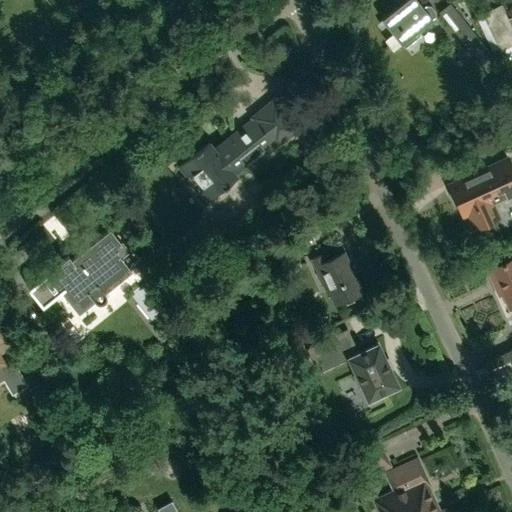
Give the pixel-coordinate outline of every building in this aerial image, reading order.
[(407,0),(383,20),(378,23),(390,38),(385,42),(393,52),(402,45),(404,47),(420,35),(418,32),(433,20),(435,19),(436,13),(431,6),(425,6),(423,7),(416,0),(407,0)] [(439,13),(487,73),(494,67),(488,59),(491,56),(450,4),(439,13)] [(481,14),(499,52),(511,45),(511,28),(501,5),(481,14)] [(294,126),(275,101),(275,100),(252,118),(253,119),(255,121),(243,130),(243,132),(236,138),(234,134),(214,150),(209,143),(177,167),(178,168),(186,177),(186,178),(197,192),(197,191),(205,201),(205,202),(236,178),(233,174),(294,126)] [(467,173),(446,183),(454,201),(461,215),(464,214),(467,212),(470,220),(474,228),(486,223),(498,217),(495,211),(492,204),(507,197),(511,194),(511,167),(507,155),(491,162),(479,168),(467,173)] [(66,256),(27,288),(40,305),(61,290),(64,294),(61,295),(67,302),(69,300),(72,304),(86,294),(92,301),(92,302),(93,303),(94,303),(95,304),(96,304),(97,304),(98,304),(99,304),(100,304),(101,303),(102,303),(102,302),(103,301),(103,300),(104,299),(104,298),(104,297),(104,296),(103,295),(103,294),(102,293),(100,290),(125,269),(128,272),(129,271),(115,254),(111,249),(118,244),(108,231),(108,230),(69,260),(66,256)] [(271,251),(278,266),(300,257),(293,241),(271,251)] [(336,305),(363,292),(344,253),(325,262),(322,255),(312,260),(325,288),(327,287),(336,305)] [(511,260),(489,271),(499,295),(502,294),(509,308),(511,306),(511,260)] [(209,303),(218,321),(243,308),(234,291),(209,303)] [(348,328),(307,348),(319,373),(350,358),(357,373),(353,375),(358,386),(362,384),(369,399),(398,385),(378,344),(360,353),(348,328)] [(10,360),(0,365),(0,380),(1,380),(9,395),(24,386),(10,360)] [(28,390),(39,409),(61,397),(50,377),(28,390)] [(133,431),(119,438),(129,459),(143,453),(133,431)] [(378,437),(348,451),(357,471),(387,457),(378,437)] [(114,466),(104,445),(88,452),(98,473),(114,466)] [(377,511),(446,511),(446,510),(442,511),(435,511),(421,481),(427,478),(418,461),(388,475),(395,488),(371,499),(377,511)] [(175,511),(170,501),(155,509),(156,511),(175,511)]
